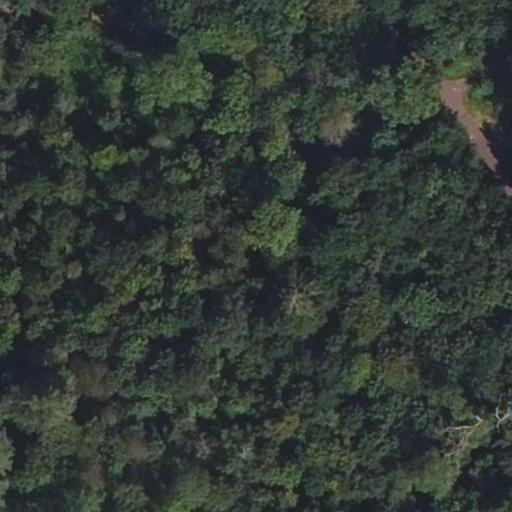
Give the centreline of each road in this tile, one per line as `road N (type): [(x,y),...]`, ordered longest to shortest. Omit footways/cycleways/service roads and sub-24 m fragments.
road 1 (track): [(0,405),(277,179),(379,123),(453,120),(511,73)]
road 2 (track): [(0,4),(231,51),(453,120)]
road 3 (track): [(511,225),(453,120),(354,0)]
